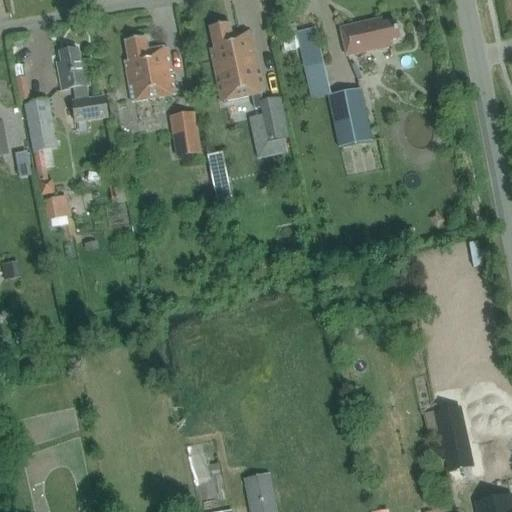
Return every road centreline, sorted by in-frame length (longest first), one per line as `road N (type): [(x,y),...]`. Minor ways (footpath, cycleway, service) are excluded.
road 1 (tertiary): [(511,243),(464,0)]
road 2 (residential): [(0,28),(151,0)]
